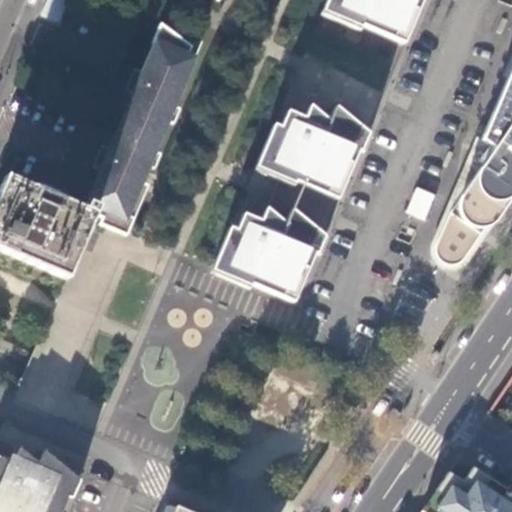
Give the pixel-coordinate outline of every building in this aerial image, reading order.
[(48,0),(47,19),(61,21),(63,0),(48,0)] [(406,46),(424,0),(330,0),(325,12),(406,46)] [(154,49),(162,30),(159,28),(150,47),(154,49)] [(191,52),(162,30),(154,49),(143,74),(135,70),(127,88),(136,91),(109,155),(100,151),(93,168),(101,172),(87,206),(97,211),(126,222),(140,189),(148,170),(154,155),(166,126),(173,111),(192,66),(186,63),(191,52)] [(511,61),(511,63),(511,77),(484,143),(496,151),(457,207),(444,235),(439,247),(438,250),(438,253),(438,255),(441,261),(443,263),(445,265),(450,267),(452,267),(455,267),(457,267),(461,266),(465,263),(467,262),(470,259),(480,244),(511,196),(511,61)] [(335,110),(329,124),(311,108),(304,121),(288,114),(280,131),(276,128),(259,169),(340,203),(368,136),(335,110)] [(180,114),(173,111),(166,126),(173,129),(180,114)] [(160,158),(154,155),(148,170),(154,173),(160,158)] [(97,211),(87,206),(84,213),(6,179),(0,192),(0,251),(68,281),(88,234),(95,217),(97,211)] [(97,211),(95,217),(101,221),(98,228),(126,239),(146,192),(140,189),(126,222),(97,211)] [(293,214),(288,229),(267,211),(262,224),(245,217),(238,235),(233,232),(215,272),(296,306),(324,240),(293,214)] [(7,451),(33,460),(11,442),(7,451)] [(0,511),(60,511),(68,493),(73,496),(81,477),(40,445),(33,460),(7,451),(3,460),(0,458),(0,511)] [(448,474),(422,511),(511,511),(511,496),(472,469),(462,484),(448,474)] [(190,511),(168,503),(164,511),(190,511)]
